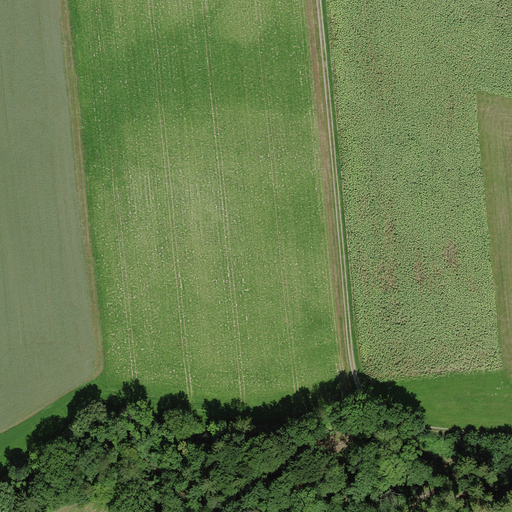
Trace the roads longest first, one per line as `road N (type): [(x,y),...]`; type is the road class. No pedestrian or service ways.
road 1 (track): [(322,0),(350,354),(366,400),(409,423),(511,438)]
road 2 (track): [(0,505),(113,451),(272,453),(366,400)]
road 3 (track): [(280,511),(208,489),(178,446)]
